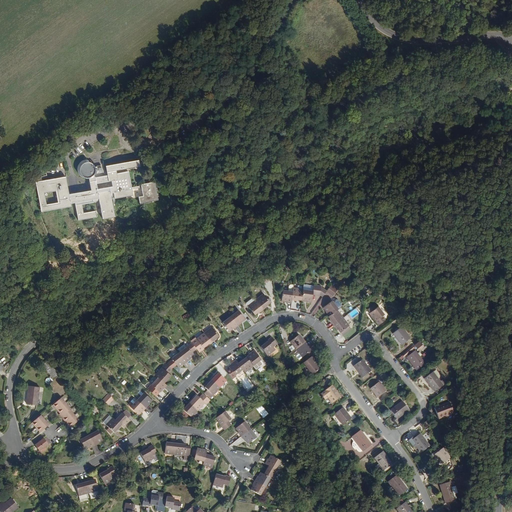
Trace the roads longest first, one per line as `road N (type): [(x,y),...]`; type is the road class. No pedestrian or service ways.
road 1 (track): [(511,91),(281,193),(34,343)]
road 2 (residential): [(144,431),(206,363),(275,318),(315,324),(335,356)]
road 3 (tertiary): [(511,316),(497,511)]
road 4 (residential): [(335,356),(373,337),(422,400),(420,414),(390,438)]
road 5 (unclassified): [(357,0),(377,25),(402,38),(511,37)]
road 6 (residential): [(21,452),(38,467),(62,470),(144,431)]
